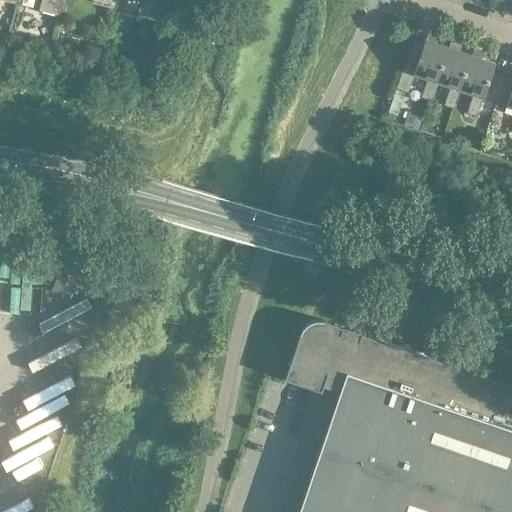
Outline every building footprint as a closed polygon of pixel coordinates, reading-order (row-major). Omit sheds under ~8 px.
[(40,0),(38,10),(62,16),(66,0),(40,0)] [(90,0),(90,2),(114,9),(116,0),(90,0)] [(116,0),(114,9),(160,21),(165,0),(116,0)] [(426,34),(414,70),(403,66),(401,69),(395,88),(405,92),(411,73),(413,73),(426,78),(420,97),(430,100),(436,81),(448,47),(434,42),(436,37),(426,34)] [(66,40),(64,48),(76,51),(78,43),(66,40)] [(450,42),(448,47),(436,81),(449,85),(443,105),(452,108),(459,89),(471,55),(458,50),(460,45),(450,42)] [(473,49),(471,55),(459,89),(473,94),(466,113),(476,116),(483,97),(494,101),(502,77),(491,73),(494,63),(481,58),(482,53),(473,49)] [(511,80),(502,77),(494,101),(511,106),(511,80)] [(299,333),(284,377),(284,378),(321,391),(326,376),(330,377),(328,381),(337,383),(338,380),(342,381),(297,511),(510,511),(511,508),(511,426),(493,420),(494,416),(495,416),(495,417),(495,418),(495,419),(495,420),(496,420),(497,421),(498,421),(499,421),(500,421),(500,420),(501,419),(502,418),(502,417),(502,416),(501,415),(501,414),(500,414),(496,412),(496,411),(510,416),(511,410),(511,384),(360,332),(359,335),(342,329),(343,326),(325,320),(322,320),(320,320),(317,320),(314,320),(312,321),(309,322),(306,324),(305,325),(302,328),(301,330),(300,331),(299,333)]
